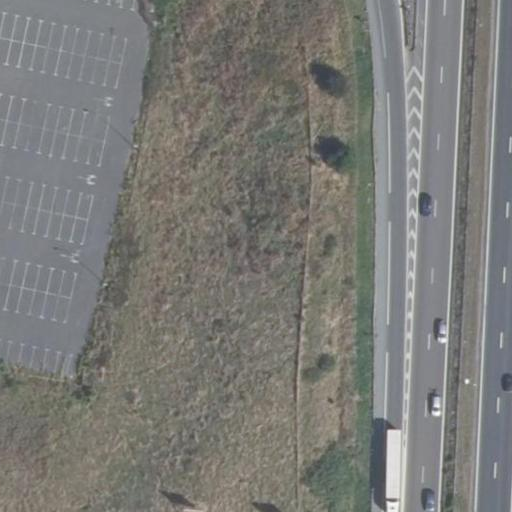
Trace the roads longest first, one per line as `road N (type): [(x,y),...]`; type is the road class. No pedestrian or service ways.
road 1 (motorway): [(381,0),(397,495),(404,511)]
road 2 (motorway): [(451,0),(424,511)]
road 3 (motorway): [(499,511),(511,305)]
